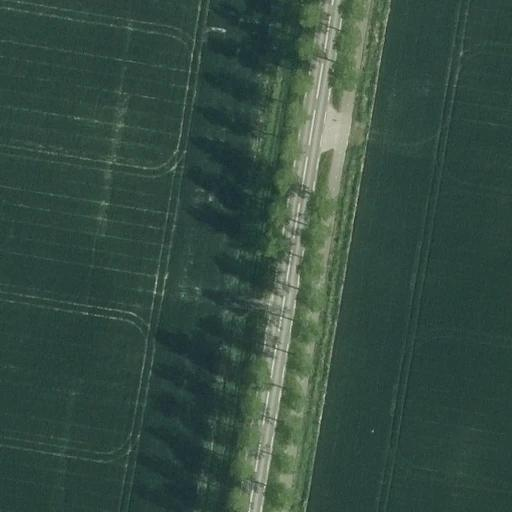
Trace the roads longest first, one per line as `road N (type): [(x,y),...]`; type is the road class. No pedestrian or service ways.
road 1 (track): [(189,511),(275,0)]
road 2 (tertiary): [(248,511),(333,0)]
